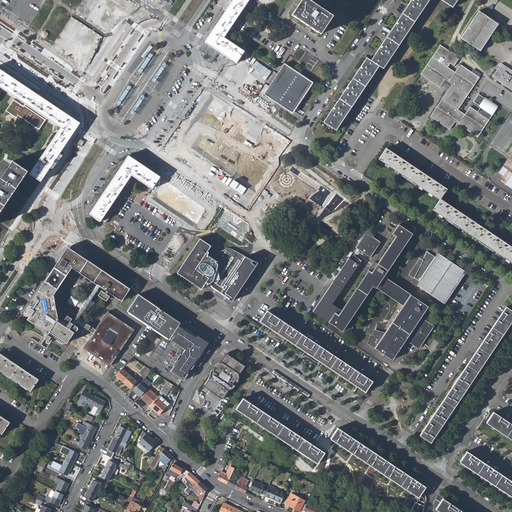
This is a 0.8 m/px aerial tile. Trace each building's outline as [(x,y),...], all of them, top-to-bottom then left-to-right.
[(249,0),(233,0),(228,8),(205,42),(201,48),(215,57),(219,52),(236,63),(244,51),(224,37),(239,15),(249,0)] [(320,33),(333,15),(310,0),(300,0),(291,14),(320,33)] [(443,0),(452,6),(456,0),(411,0),(385,39),(371,61),(367,58),(323,123),(335,130),(378,66),(382,69),(396,47),(427,0),(443,0)] [(482,52),(499,26),(480,13),(463,40),(482,52)] [(480,145),(487,150),(495,137),(485,130),(499,110),(480,97),(475,105),(482,110),(479,115),(471,110),(466,117),(459,113),(481,80),(461,67),(456,75),(449,70),(452,66),(456,68),(461,60),(442,47),(422,77),(441,90),(446,82),(453,87),(432,119),(450,132),(456,125),(479,140),(484,132),(487,134),(480,145)] [(511,90),(511,71),(502,65),(493,77),(511,90)] [(310,83),(285,67),(268,93),(292,109),(310,83)] [(30,174),(41,182),(79,125),(55,108),(0,71),(0,86),(61,128),(33,168),(30,174)] [(511,263),(511,247),(442,200),(449,190),(388,149),(380,160),(441,201),(434,211),(511,263)] [(151,188),(160,176),(154,172),(156,169),(135,154),(134,156),(130,154),(130,155),(129,155),(128,157),(89,214),(100,221),(131,175),(151,188)] [(511,189),(511,156),(504,168),(508,170),(507,172),(508,173),(502,182),(511,189)] [(12,162),(0,180),(0,213),(27,172),(12,162)] [(418,349),(433,327),(420,318),(427,308),(382,277),(411,234),(397,225),(391,234),(394,237),(369,275),(366,273),(340,311),(332,305),(358,266),(349,259),(336,278),(336,280),(337,281),(335,284),(333,283),(313,313),(341,332),(371,287),(402,307),(374,350),(391,361),(405,340),(418,349)] [(379,244),(365,234),(356,248),(370,258),(379,244)] [(217,300),(246,256),(235,249),(234,248),(232,248),(230,248),(227,250),(221,253),(218,251),(208,260),(206,258),(212,248),(202,241),(179,275),(201,289),(205,283),(211,287),(210,289),(210,288),(209,288),(208,289),(207,290),(208,291),(214,300),(215,299),(217,300)] [(77,270),(124,301),(130,291),(69,250),(32,305),(33,305),(32,306),(31,306),(25,316),(26,316),(27,317),(29,316),(30,316),(33,318),(31,322),(37,326),(36,327),(46,334),(47,337),(45,339),(50,342),(52,340),(54,339),(61,344),(72,328),(74,330),(75,330),(76,330),(77,329),(77,328),(77,326),(75,325),(70,322),(71,319),(66,316),(64,319),(61,317),(60,308),(54,304),(77,270)] [(446,306),(467,274),(441,257),(438,261),(429,255),(425,264),(422,262),(411,278),(416,281),(416,280),(422,284),(420,288),(446,306)] [(82,299),(75,294),(68,304),(75,309),(82,299)] [(139,294),(127,311),(169,339),(170,339),(175,342),(176,342),(185,348),(181,354),(180,354),(173,365),(174,365),(170,371),(184,380),(188,374),(187,374),(190,368),(192,369),(203,352),(202,352),(208,342),(180,323),(181,322),(139,294)] [(432,444),(511,324),(511,311),(508,309),(422,437),(432,444)] [(123,350),(135,331),(113,316),(113,318),(108,315),(93,337),(90,335),(89,335),(87,336),(87,337),(88,338),(89,339),(91,338),(92,339),(85,349),(111,366),(122,350),(123,350)] [(367,394),(374,383),(303,335),(295,346),(367,394)] [(0,352),(0,370),(19,383),(31,391),(39,379),(0,352)] [(203,386),(222,399),(230,389),(232,388),(233,387),(235,386),(233,384),(235,381),(238,382),(238,381),(239,377),(239,374),(245,365),(226,352),(219,362),(217,363),(215,364),(213,365),(215,367),(213,371),(210,369),(209,371),(209,374),(209,377),(203,386)] [(148,367),(142,375),(145,378),(152,370),(148,367)] [(122,368),(116,375),(124,383),(130,375),(122,368)] [(130,375),(124,383),(130,389),(137,382),(130,375)] [(140,396),(153,383),(146,377),(133,390),(140,396)] [(162,393),(160,396),(162,397),(167,391),(173,385),(170,383),(169,385),(165,390),(162,393)] [(150,389),(141,398),(150,406),(158,398),(159,397),(150,389)] [(84,390),(77,403),(80,404),(82,400),(90,404),(95,396),(84,390)] [(90,404),(88,408),(91,410),(93,408),(94,406),(98,409),(97,411),(96,413),(99,414),(106,402),(95,396),(90,404)] [(159,397),(158,398),(167,406),(170,404),(162,397),(160,396),(159,397)] [(158,398),(150,406),(160,415),(167,406),(158,398)] [(318,463),(325,453),(243,398),(236,409),(318,463)] [(0,414),(0,431),(2,433),(9,421),(0,414)] [(511,440),(511,424),(495,414),(488,424),(511,440)] [(84,421),(82,424),(87,426),(83,434),(91,438),(96,428),(84,421)] [(119,425),(114,437),(121,441),(121,440),(123,437),(126,429),(119,425)] [(331,438),(418,497),(425,486),(338,428),(331,438)] [(51,431),(49,435),(57,439),(59,434),(51,431)] [(143,438),(139,442),(149,451),(157,443),(144,431),(140,435),(143,438)] [(75,440),(73,443),(86,449),(91,438),(83,434),(79,442),(75,440)] [(49,435),(47,439),(55,443),(57,439),(49,435)] [(114,437),(108,449),(115,452),(116,450),(118,446),(121,447),(123,448),(126,443),(124,443),(121,441),(114,437)] [(65,446),(64,449),(68,452),(65,460),(73,464),(78,453),(65,446)] [(152,463),(149,467),(151,468),(152,467),(153,467),(158,459),(159,460),(165,464),(173,457),(161,446),(155,457),(152,463)] [(242,453),(240,457),(248,462),(251,456),(242,453)] [(511,497),(511,482),(469,453),(461,464),(511,497)] [(38,458),(36,463),(44,467),(46,463),(38,458)] [(56,465),(54,468),(67,474),(73,464),(65,460),(61,467),(56,465)] [(108,460),(104,468),(112,472),(115,474),(117,470),(115,469),(116,469),(114,468),(116,464),(108,460)] [(36,463),(33,467),(41,471),(44,467),(36,463)] [(170,468),(168,472),(178,477),(181,472),(183,468),(173,463),(170,468)] [(183,468),(181,472),(184,476),(189,471),(184,467),(183,468)] [(104,468),(100,476),(108,480),(112,472),(104,468)] [(176,480),(175,481),(178,483),(182,476),(185,478),(183,480),(187,483),(185,485),(188,488),(185,492),(187,493),(189,491),(190,489),(192,489),(200,481),(189,471),(184,476),(181,472),(178,477),(176,480)] [(219,478),(218,480),(227,484),(229,479),(225,477),(226,473),(222,471),(219,478)] [(229,479),(227,484),(235,488),(240,478),(243,472),(240,471),(235,482),(232,481),(229,479)] [(56,477),(54,480),(59,482),(55,490),(63,494),(68,483),(56,477)] [(240,478),(235,488),(244,492),(247,488),(243,486),(246,481),(240,478)] [(92,479),(88,488),(97,492),(101,484),(92,479)] [(250,486),(249,489),(261,495),(261,493),(265,495),(268,487),(253,480),(250,486)] [(189,491),(187,493),(188,494),(192,489),(196,494),(199,491),(203,494),(204,493),(208,489),(200,481),(192,489),(190,489),(189,491)] [(265,495),(265,496),(281,503),(285,493),(274,488),(275,488),(269,485),(268,487),(265,495)] [(88,488),(84,496),(92,500),(97,492),(88,488)] [(46,495),(45,499),(57,505),(63,494),(55,490),(51,498),(46,495)] [(196,494),(202,500),(205,494),(204,493),(203,494),(199,491),(196,494)] [(290,493),(284,503),(299,511),(304,501),(290,493)] [(462,511),(440,497),(438,500),(439,501),(438,502),(438,506),(438,510),(438,511),(462,511)] [(13,500),(7,511),(8,511),(12,511),(18,503),(16,502),(13,500)] [(128,507),(125,511),(137,511),(142,505),(132,500),(130,502),(128,507)] [(422,511),(425,503),(418,500),(417,503),(415,502),(412,510),(413,511),(412,511),(422,511)] [(241,511),(223,503),(219,511),(220,511),(241,511)]
